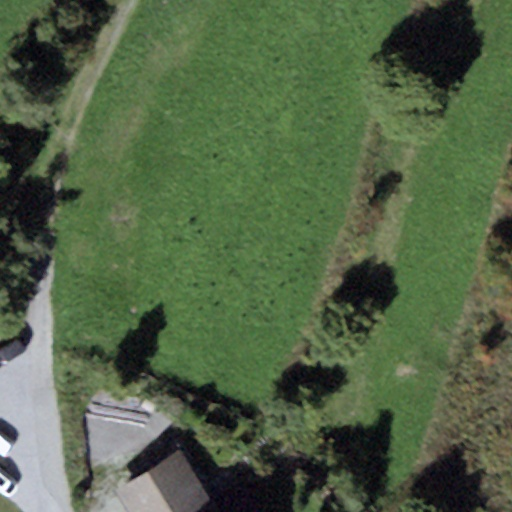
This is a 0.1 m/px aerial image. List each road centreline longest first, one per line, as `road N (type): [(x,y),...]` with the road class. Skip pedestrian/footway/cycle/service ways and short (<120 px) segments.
road 1 (track): [(130,0),(69,111),(38,270)]
road 2 (residential): [(38,270),(59,511)]
